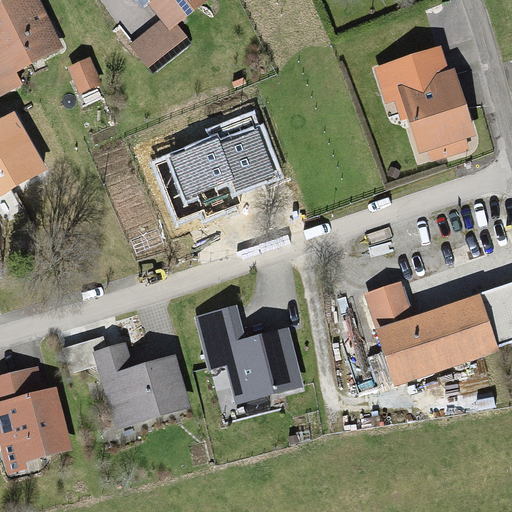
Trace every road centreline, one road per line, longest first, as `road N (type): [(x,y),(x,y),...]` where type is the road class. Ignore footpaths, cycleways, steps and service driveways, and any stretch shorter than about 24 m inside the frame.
road 1 (residential): [(511,175),(0,344)]
road 2 (residential): [(472,0),(511,138)]
